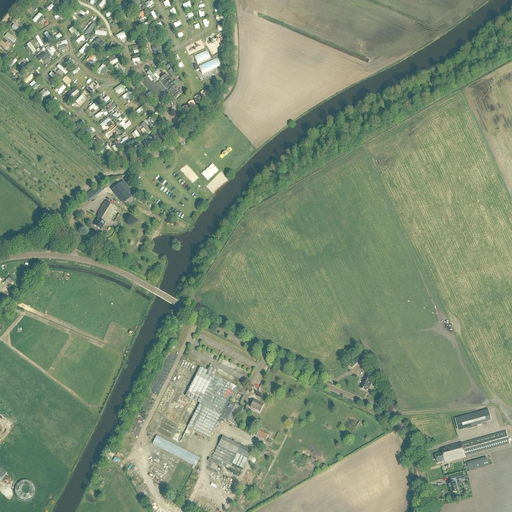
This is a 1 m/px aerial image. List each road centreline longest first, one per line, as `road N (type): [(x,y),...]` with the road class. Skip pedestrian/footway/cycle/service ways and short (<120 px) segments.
road 1 (tertiary): [(424,511),(413,446),(384,410),(125,274),(50,255)]
road 2 (unclassified): [(50,255),(61,209),(97,178),(178,143)]
road 3 (track): [(231,0),(232,85),(178,143)]
